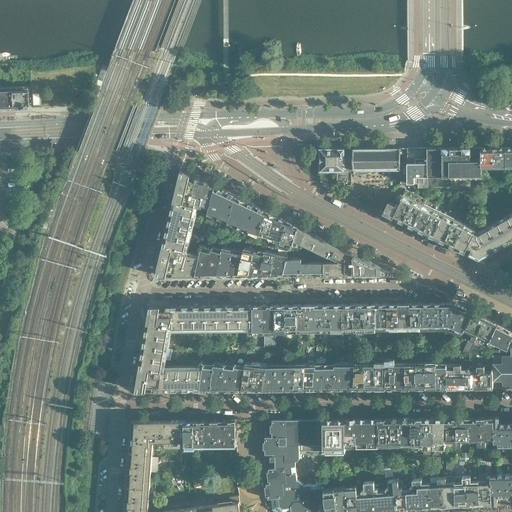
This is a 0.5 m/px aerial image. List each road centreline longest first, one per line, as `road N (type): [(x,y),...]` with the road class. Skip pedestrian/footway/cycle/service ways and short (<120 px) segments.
road 1 (residential): [(511,401),(120,407)]
road 2 (residential): [(141,291),(421,285),(441,278)]
road 3 (residential): [(206,135),(211,155),(253,185),(441,278)]
road 4 (primary): [(239,115),(0,124)]
road 5 (residential): [(450,261),(301,184),(283,131)]
road 6 (primary): [(0,143),(163,137)]
road 7 (residential): [(163,137),(172,156),(141,291)]
road 8 (primary): [(283,131),(391,125),(432,100)]
road 9 (primary): [(422,82),(381,109),(275,114)]
